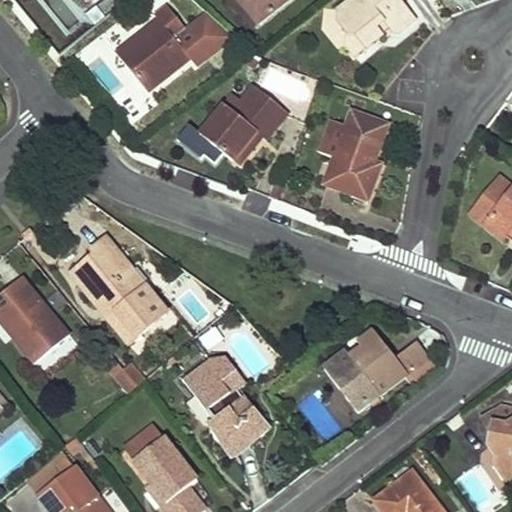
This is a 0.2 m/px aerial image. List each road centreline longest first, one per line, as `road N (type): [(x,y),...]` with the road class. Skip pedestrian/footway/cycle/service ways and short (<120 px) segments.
road 1 (residential): [(404,288),(121,182),(57,107)]
road 2 (residential): [(299,511),(458,391),(500,324)]
road 3 (residential): [(447,71),(419,193),(423,233)]
road 4 (residential): [(423,233),(476,89)]
road 5 (residential): [(476,89),(500,67),(488,38),(456,40),(447,71)]
